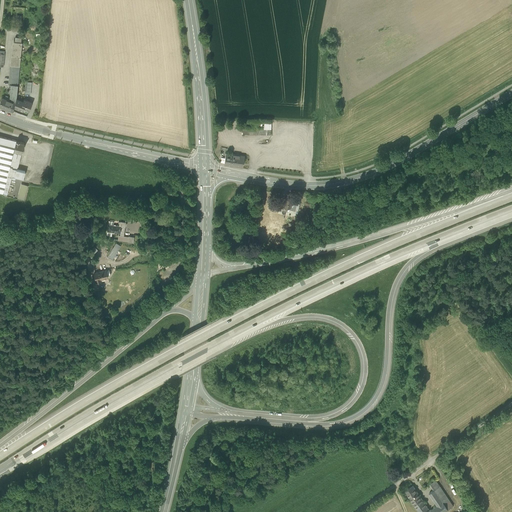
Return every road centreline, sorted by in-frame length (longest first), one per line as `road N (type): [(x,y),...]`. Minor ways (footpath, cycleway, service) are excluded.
road 1 (motorway): [(505,197),(222,326),(0,458)]
road 2 (motorway): [(225,420),(334,423),(360,412),(383,379),(394,284),(438,236)]
road 3 (motorway): [(229,335),(323,314),(356,337),(366,364),(358,393),(328,417),(226,413)]
road 4 (secondary): [(511,93),(398,161),(349,180),(294,185),(204,168)]
road 5 (motorway): [(505,197),(232,269)]
road 6 (motorway): [(0,472),(229,335)]
road 7 (motorway): [(229,335),(438,236)]
road 8 (motorway): [(167,313),(0,449)]
road 9 (unclassified): [(357,511),(511,403)]
road 10 (secondary): [(166,161),(0,114)]
road 11 (primary): [(204,168),(188,0)]
